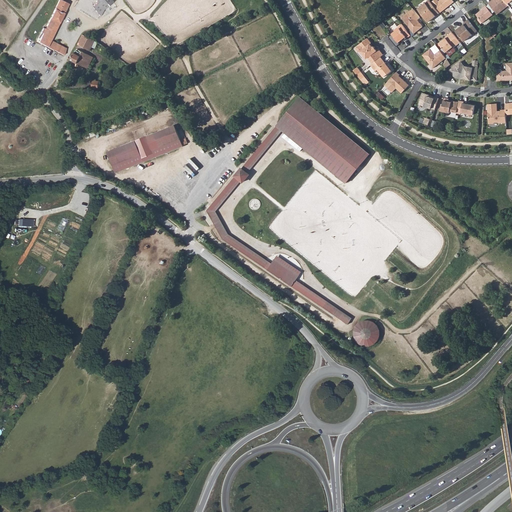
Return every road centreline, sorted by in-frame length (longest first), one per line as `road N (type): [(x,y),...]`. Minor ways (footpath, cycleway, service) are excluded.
road 1 (track): [(472,240),(311,93),(266,0)]
road 2 (tertiary): [(71,178),(132,198),(313,342)]
road 3 (track): [(272,9),(190,50),(192,78),(237,149)]
road 4 (tertiary): [(388,136),(333,86),(284,0)]
road 5 (trunk): [(304,397),(294,413),(221,458),(196,511)]
road 6 (unclassified): [(71,178),(60,121),(23,50)]
road 7 (trunk): [(511,437),(395,511)]
road 8 (tertiary): [(511,159),(438,156),(388,136)]
road 9 (tertiary): [(409,407),(470,386),(511,340)]
